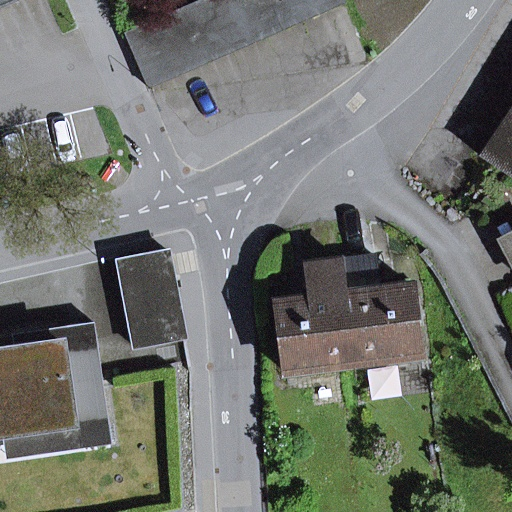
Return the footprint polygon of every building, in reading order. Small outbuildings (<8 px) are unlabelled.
[(0,0),(0,8),(16,2),(14,0),(0,0)] [(204,0),(183,10),(207,65),(234,53),(211,0),(204,0)] [(211,0),(234,53),(261,41),(243,0),(211,0)] [(243,0),(261,41),(289,29),(276,0),(243,0)] [(276,0),(289,29),(316,17),(308,0),(276,0)] [(308,0),(316,17),(346,4),(343,0),(308,0)] [(155,22),(179,77),(207,65),(183,10),(155,22)] [(126,34),(149,90),(179,77),(155,22),(126,34)] [(511,110),(481,158),(511,178),(511,110)] [(507,250),(511,257),(511,259),(511,234),(502,240),(507,250)] [(186,338),(169,253),(119,263),(136,348),(186,338)] [(380,292),(376,257),(341,262),(354,365),(423,356),(414,288),(380,292)] [(276,305),(285,373),(354,365),(341,262),(306,266),(310,301),(276,305)] [(98,340),(95,324),(13,336),(15,351),(98,340)] [(15,351),(0,353),(0,435),(2,435),(108,420),(98,340),(15,351)] [(112,447),(108,420),(2,435),(6,461),(112,447)]
